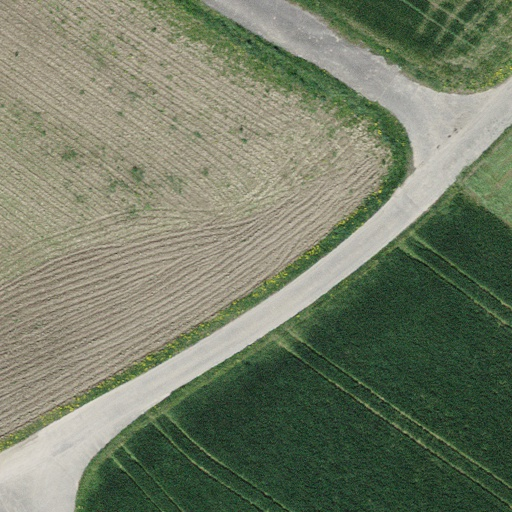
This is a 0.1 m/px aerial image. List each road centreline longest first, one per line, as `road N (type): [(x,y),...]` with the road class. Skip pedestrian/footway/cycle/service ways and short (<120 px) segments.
road 1 (residential): [(511,96),(367,246),(150,394),(19,461)]
road 2 (track): [(466,143),(255,0)]
